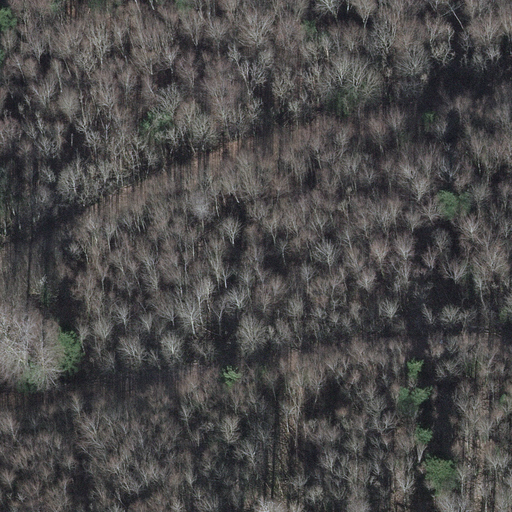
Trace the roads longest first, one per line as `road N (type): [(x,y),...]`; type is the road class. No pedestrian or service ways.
road 1 (track): [(0,262),(89,214),(244,149),(366,116),(511,93)]
road 2 (track): [(511,338),(323,348),(0,412)]
